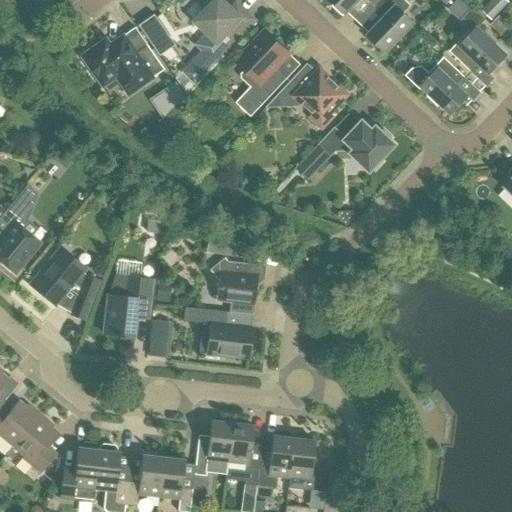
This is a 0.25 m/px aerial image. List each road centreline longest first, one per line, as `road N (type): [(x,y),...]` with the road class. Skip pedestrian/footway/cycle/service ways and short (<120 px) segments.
road 1 (residential): [(338,511),(354,424),(317,387),(299,384),(275,401),(170,390),(138,410),(85,406),(0,321)]
road 2 (residential): [(288,0),(442,147),(469,146),(511,101)]
